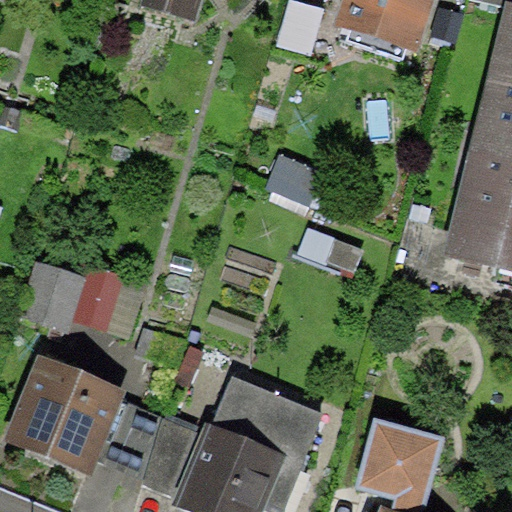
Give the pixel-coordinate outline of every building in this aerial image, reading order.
[(345,0),(338,24),(419,50),(435,0),(345,0)] [(511,272),(511,5),(511,6),(449,257),(511,272)] [(88,267),(47,253),(25,318),(67,332),(88,267)] [(126,399),(36,363),(6,438),(96,474),(126,399)] [(325,420),(233,379),(178,504),(194,511),(260,511),(264,502),(284,511),(325,420)] [(105,459),(141,473),(162,421),(126,407),(105,459)] [(192,433),(162,421),(141,473),(172,485),(192,433)] [(439,444),(377,426),(359,490),(420,508),(439,444)]
